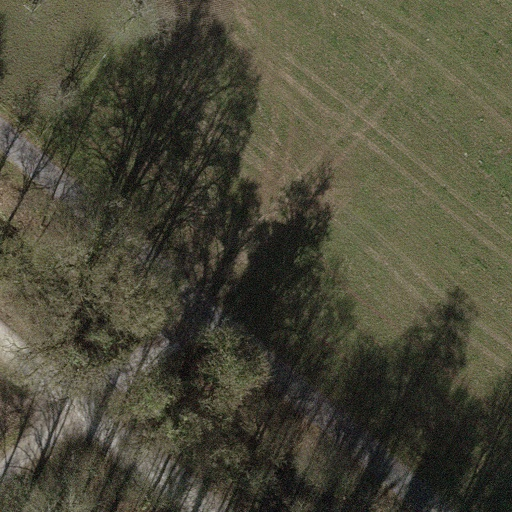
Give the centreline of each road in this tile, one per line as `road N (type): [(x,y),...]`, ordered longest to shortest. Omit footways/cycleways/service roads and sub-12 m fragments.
road 1 (track): [(446,511),(0,108)]
road 2 (track): [(0,461),(210,298)]
road 3 (track): [(0,341),(195,511)]
